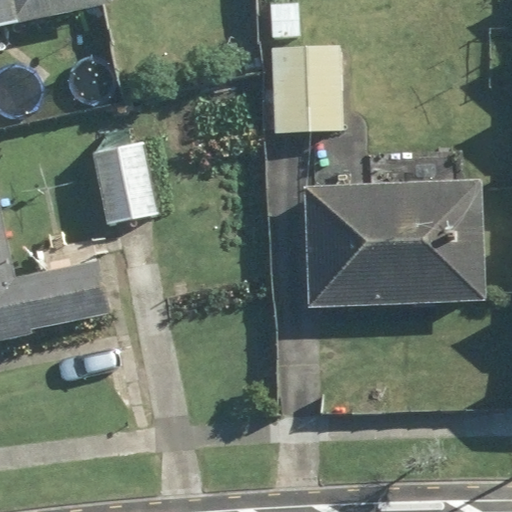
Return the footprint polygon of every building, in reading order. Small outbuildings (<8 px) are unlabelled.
[(112,0),(10,0),(17,37),(116,20),(112,0)] [(343,52),(275,53),(275,142),(343,142),(343,52)] [(147,152),(98,160),(110,230),(159,222),(147,152)] [(480,186),(304,193),(309,312),(485,305),(480,186)] [(93,269),(15,285),(0,213),(0,340),(104,319),(93,269)]
